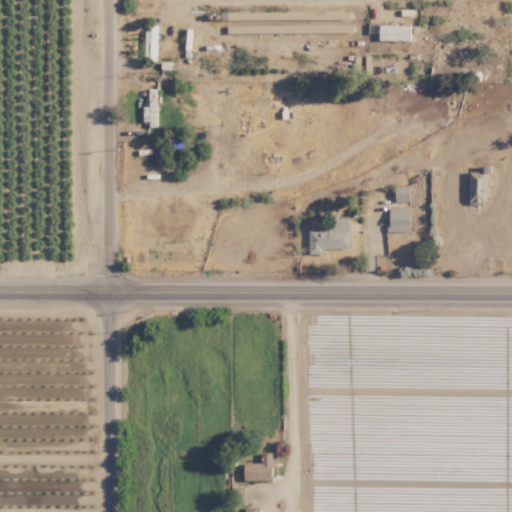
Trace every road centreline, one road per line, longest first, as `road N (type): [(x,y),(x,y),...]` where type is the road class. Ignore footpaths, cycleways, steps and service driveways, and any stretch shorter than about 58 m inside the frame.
road 1 (residential): [(112,511),(109,0)]
road 2 (secondary): [(0,288),(511,288)]
